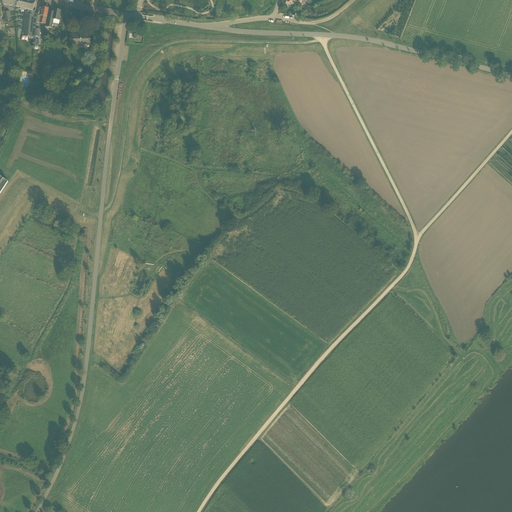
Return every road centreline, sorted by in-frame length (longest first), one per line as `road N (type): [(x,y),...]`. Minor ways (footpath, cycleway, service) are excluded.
road 1 (unclassified): [(38,511),(79,405),(125,15)]
road 2 (tertiary): [(511,75),(377,41),(125,15)]
road 3 (track): [(418,236),(403,273),(329,349),(198,511)]
road 4 (track): [(418,236),(318,35)]
road 5 (track): [(511,131),(418,236)]
